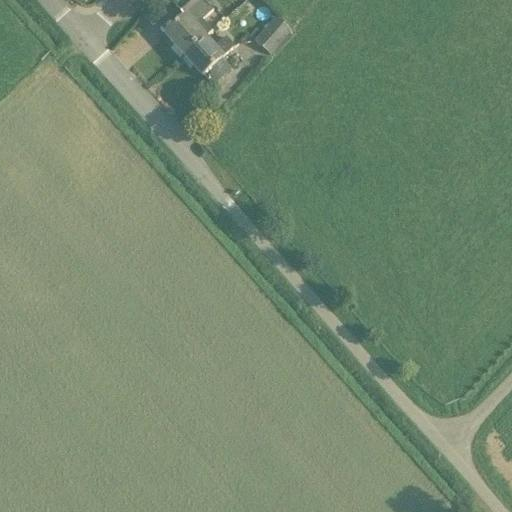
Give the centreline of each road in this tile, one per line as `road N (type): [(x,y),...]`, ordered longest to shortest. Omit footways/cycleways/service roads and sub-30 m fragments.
road 1 (unclassified): [(223,204),(442,459)]
road 2 (unclassified): [(223,204),(83,40)]
